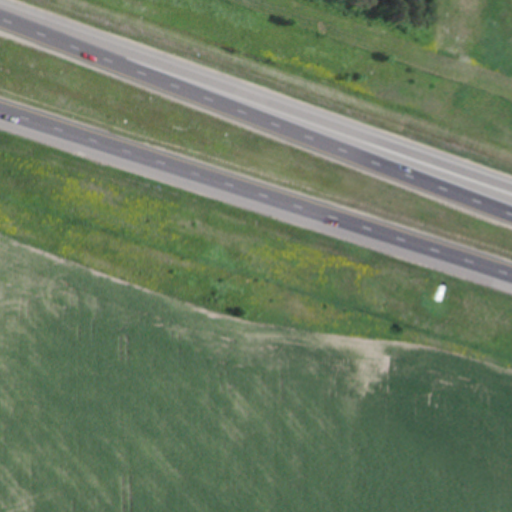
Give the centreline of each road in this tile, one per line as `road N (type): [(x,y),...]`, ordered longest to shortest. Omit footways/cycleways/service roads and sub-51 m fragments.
road 1 (motorway): [(511,214),(0,18)]
road 2 (motorway): [(0,111),(511,275)]
road 3 (motorway): [(511,188),(149,60),(3,20)]
